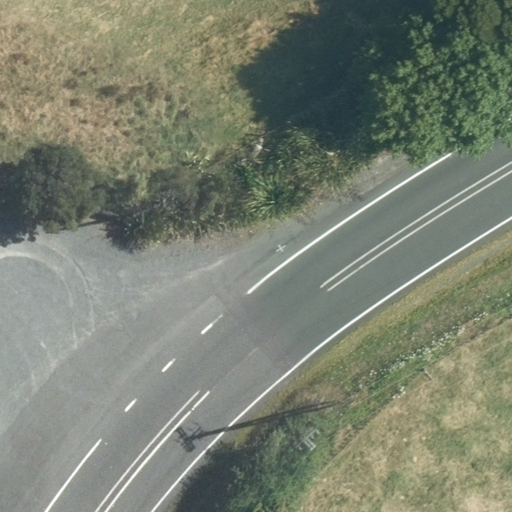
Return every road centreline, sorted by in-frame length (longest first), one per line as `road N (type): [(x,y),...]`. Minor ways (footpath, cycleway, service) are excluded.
road 1 (tertiary): [(186,408),(302,301),(511,169)]
road 2 (unclassified): [(186,408),(0,308)]
road 3 (tertiary): [(101,511),(186,408)]
